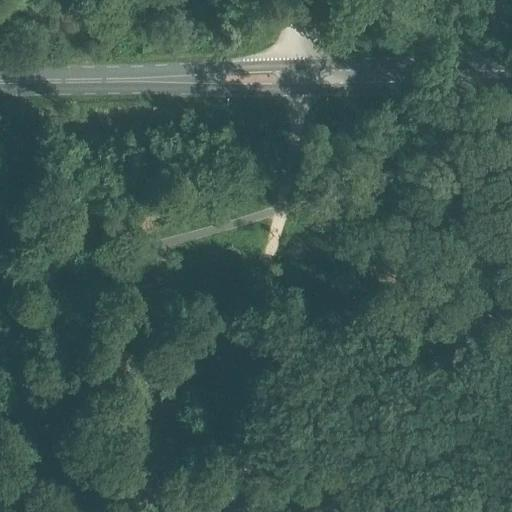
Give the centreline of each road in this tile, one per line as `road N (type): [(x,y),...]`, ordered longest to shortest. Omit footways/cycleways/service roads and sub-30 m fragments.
road 1 (primary): [(138,80),(228,91),(426,88),(511,77)]
road 2 (primary): [(511,72),(317,65),(138,80)]
road 3 (track): [(283,209),(262,307),(241,511)]
road 4 (primary): [(0,83),(138,80)]
road 5 (track): [(283,209),(296,124),(310,90)]
